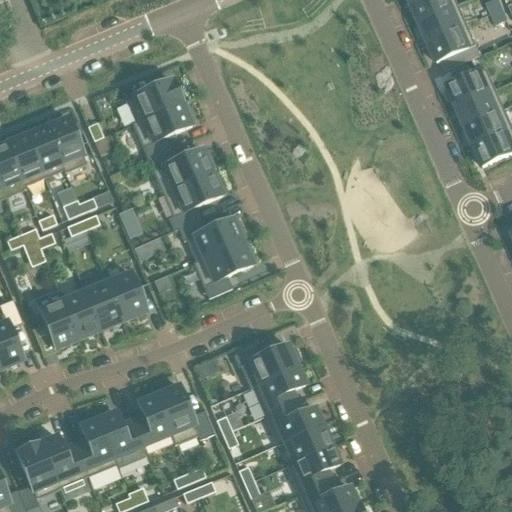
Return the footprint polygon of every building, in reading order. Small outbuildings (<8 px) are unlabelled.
[(455,0),(424,0),(411,6),(419,26),(459,9),(455,0)] [(497,2),(486,6),(491,17),(502,13),(497,2)] [(459,9),(419,26),(428,46),(468,28),(459,9)] [(502,13),(491,17),(496,29),(507,24),(502,13)] [(468,28),(428,46),(437,66),(477,49),(468,28)] [(487,72),(447,89),(457,110),(496,93),(487,72)] [(172,83),(126,104),(135,126),(182,106),(172,83)] [(496,93),(457,110),(465,130),(505,113),(496,93)] [(135,126),(132,127),(132,128),(147,163),(171,152),(166,141),(192,129),(190,124),(194,122),(188,108),(184,111),(182,106),(135,126)] [(511,128),(505,113),(465,130),(474,150),(511,133),(511,128)] [(67,121),(46,130),(64,173),(63,174),(65,177),(65,176),(86,168),(67,121)] [(97,127),(88,131),(94,145),(103,140),(97,127)] [(46,130),(26,138),(44,181),(63,174),(64,173),(46,130)] [(511,133),(474,150),(483,170),(511,157),(511,133)] [(26,138),(6,146),(24,190),(25,189),(44,181),(26,138)] [(6,146),(0,148),(0,187),(5,201),(25,193),(27,192),(25,189),(24,190),(6,146)] [(171,152),(147,163),(163,198),(212,176),(210,172),(215,170),(209,156),(204,158),(202,153),(176,164),(171,152)] [(212,176),(163,198),(172,220),(168,222),(174,234),(178,233),(201,223),(196,211),(222,199),(220,194),(224,192),(219,178),(214,180),(212,176)] [(97,211),(92,202),(79,207),(82,217),(97,211)] [(82,217),(79,207),(77,204),(62,210),(68,223),(82,217)] [(131,211),(119,217),(122,226),(135,220),(131,211)] [(57,228),(52,218),(38,224),(42,234),(57,228)] [(96,219),(81,225),(83,229),(85,234),(100,228),(96,219)] [(201,223),(178,233),(184,245),(187,244),(196,265),(196,266),(243,246),(241,241),(245,239),(239,226),(235,228),(233,223),(207,235),(201,223)] [(81,225),(67,230),(71,240),(85,234),(83,229),(81,225)] [(35,232),(21,238),(25,248),(31,245),(37,243),(39,242),(35,232)] [(39,242),(37,243),(39,248),(41,252),(55,246),(51,237),(45,239),(39,242)] [(6,244),(11,254),(22,249),(25,248),(21,238),(6,244)] [(31,245),(25,248),(22,249),(26,258),(31,256),(41,252),(39,248),(37,243),(31,245)] [(196,265),(193,266),(193,267),(208,302),(232,292),(227,280),(253,269),(250,263),(255,261),(249,247),(244,249),(243,246),(196,266),(196,265)] [(107,285),(106,285),(113,302),(123,325),(146,316),(129,276),(124,278),(107,285)] [(104,279),(81,288),(91,311),(101,335),(123,325),(113,302),(106,285),(104,279)] [(58,294),(35,303),(39,313),(55,353),(78,344),(62,304),(58,294)] [(83,295),(62,304),(78,344),(101,335),(91,311),(84,295),(83,295)] [(0,319),(0,373),(23,365),(9,332),(22,327),(13,303),(0,308),(0,311),(3,318),(0,319)] [(257,349),(234,359),(239,371),(240,370),(250,392),(252,391),(298,371),(296,367),(300,365),(294,352),(290,354),(288,348),(262,360),(257,349)] [(298,371),(252,391),(253,392),(265,420),(298,405),(293,394),(305,388),(298,371)] [(165,424),(175,448),(198,439),(200,443),(214,437),(204,414),(191,420),(178,389),(173,391),(171,387),(157,392),(159,397),(155,399),(165,424)] [(137,421),(131,423),(142,450),(170,439),(174,449),(175,448),(165,424),(155,399),(137,406),(143,418),(137,421)] [(265,420),(264,420),(277,448),(283,446),(323,428),(315,411),(303,417),(298,405),(265,420)] [(114,415),(97,422),(113,462),(115,462),(117,468),(118,471),(136,463),(145,460),(142,451),(142,450),(131,423),(119,428),(114,415)] [(225,420),(216,424),(222,438),(232,434),(225,420)] [(79,445),(73,447),(80,464),(87,480),(116,468),(106,445),(97,422),(80,430),(85,442),(79,445)] [(323,428),(283,446),(283,447),(292,467),(293,468),(332,450),(323,428)] [(232,434),(222,438),(228,452),(238,448),(232,434)] [(49,470),(59,493),(60,492),(59,492),(87,480),(80,464),(73,447),(62,452),(57,439),(39,446),(49,470)] [(39,446),(16,456),(30,489),(18,494),(25,511),(31,511),(38,509),(36,502),(59,493),(49,470),(39,446)] [(293,468),(287,470),(299,499),(332,485),(327,473),(340,467),(332,450),(293,468)] [(247,470),(238,474),(244,489),(254,485),(247,470)] [(201,471),(187,477),(191,487),(205,481),(201,471)] [(187,477),(173,483),(177,493),(191,487),(187,477)] [(0,511),(25,511),(18,493),(5,498),(0,485),(0,511)] [(211,485),(197,491),(201,501),(215,495),(211,485)] [(254,485),(244,489),(250,503),(260,499),(254,485)] [(332,485),(299,499),(305,511),(347,511),(357,508),(350,491),(337,496),(332,485)] [(142,491),(128,497),(129,501),(133,510),(148,504),(142,491)] [(197,491),(182,497),(186,507),(201,501),(197,491)] [(129,501),(115,507),(117,511),(129,511),(133,510),(129,501)] [(174,501),(153,509),(153,511),(172,511),(178,510),(174,501)]
